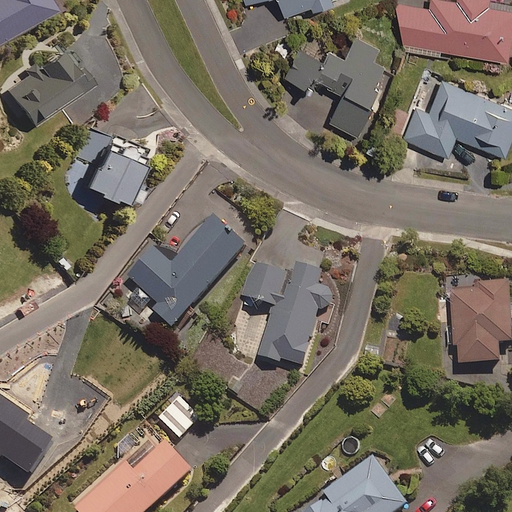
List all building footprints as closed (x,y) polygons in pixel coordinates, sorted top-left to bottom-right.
[(0,0),(0,44),(53,15),(46,1),(47,0),(0,0)] [(331,0),(243,0),(247,7),(265,0),(276,0),(283,18),(310,9),(312,14),(332,7),(330,1),(331,0)] [(511,0),(429,0),(429,5),(401,2),(396,45),(439,49),(439,46),(507,53),(511,0)] [(378,42),(349,31),(342,50),(301,35),(286,77),(312,86),(314,78),(341,88),(330,119),(359,130),(384,60),(373,57),(378,42)] [(92,89),(68,52),(5,92),(28,129),(92,89)] [(511,133),(511,105),(429,73),(424,84),(437,89),(429,111),(416,106),(404,136),(447,154),(455,133),(504,153),(511,133)] [(141,152),(89,130),(76,160),(91,166),(85,182),(97,187),(96,190),(111,196),(112,193),(123,198),(125,194),(133,198),(139,183),(130,179),(141,152)] [(250,240),(216,209),(171,257),(156,243),(129,272),(158,300),(153,304),(173,323),(250,240)] [(275,308),(260,357),(284,364),(285,360),(305,366),(322,309),(329,311),(334,292),(318,288),(327,261),(301,253),(295,275),(256,263),(245,298),(275,308)] [(511,296),(510,276),(476,279),(477,287),(451,289),(458,360),(502,355),(500,337),(511,335),(511,296)] [(200,414),(179,394),(159,416),(179,436),(200,414)] [(140,511),(193,463),(168,436),(136,466),(128,457),(77,504),(84,511),(140,511)] [(390,511),(407,499),(373,454),(298,511),(390,511)]
